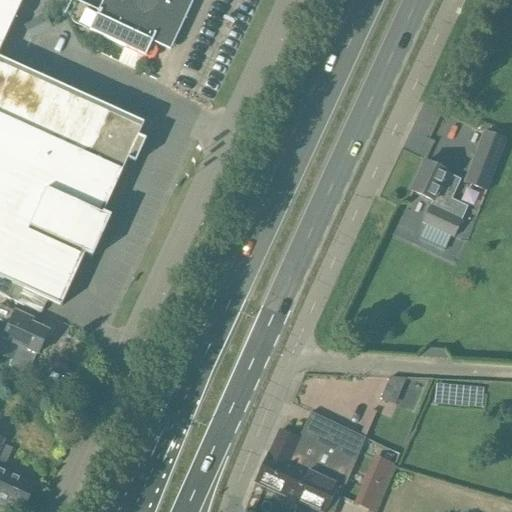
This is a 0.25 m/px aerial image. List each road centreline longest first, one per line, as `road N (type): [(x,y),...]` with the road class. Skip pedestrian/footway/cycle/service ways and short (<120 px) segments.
road 1 (primary): [(369,0),(132,511)]
road 2 (unclassified): [(51,511),(288,0)]
road 3 (primary): [(183,511),(417,0)]
road 4 (unclassified): [(294,350),(454,0)]
road 5 (unclassified): [(511,373),(335,364),(294,350)]
road 6 (unclassified): [(227,511),(294,350)]
